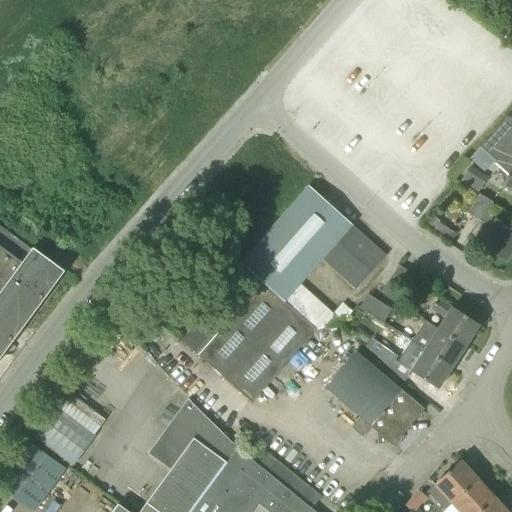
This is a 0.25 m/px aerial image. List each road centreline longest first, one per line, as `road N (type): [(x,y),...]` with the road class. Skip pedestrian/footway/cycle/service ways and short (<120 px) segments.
road 1 (residential): [(0,417),(256,105)]
road 2 (residential): [(511,303),(417,250),(256,105)]
road 3 (residential): [(256,105),(350,0)]
road 4 (residential): [(370,511),(463,410)]
